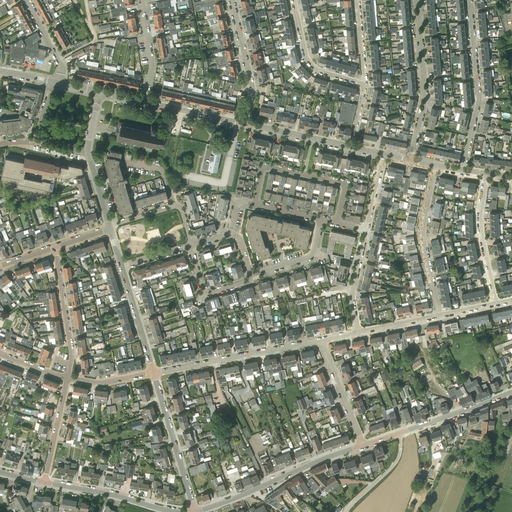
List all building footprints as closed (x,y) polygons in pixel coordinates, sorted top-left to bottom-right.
[(378,8),(382,7),(383,7),(383,5),(376,5),(375,0),(372,0),(370,0),(370,2),(365,3),(365,9),(372,8),(375,8),(378,8)] [(511,0),(509,0),(511,11),(502,14),(503,18),(502,18),(506,33),(508,33),(507,31),(511,30),(511,0)] [(39,10),(49,5),(47,1),(37,6),(39,10)] [(111,13),(126,10),(125,7),(133,6),(132,1),(117,3),(117,7),(110,8),(111,13)] [(153,15),(165,13),(168,12),(170,12),(169,7),(168,7),(167,1),(162,2),(156,3),(157,9),(152,9),(153,15)] [(209,10),(223,7),(222,2),(215,3),(214,1),(207,2),(194,5),(195,10),(199,9),(201,7),(208,5),(209,10)] [(274,9),(287,7),(286,1),(279,2),(280,6),(272,7),(273,10),(274,9)] [(303,10),(309,9),(308,6),(311,5),(314,4),(314,1),(308,2),(302,4),(303,10)] [(13,12),(23,7),(21,2),(10,8),(13,12)] [(252,4),(242,6),(243,12),(253,10),(252,4)] [(41,15),(51,9),(49,5),(39,10),(41,15)] [(16,17),(26,11),(23,7),(13,12),(13,13),(16,11),(18,14),(16,13),(14,14),(16,17)] [(219,16),(223,15),(223,12),(224,12),(223,7),(209,10),(205,11),(207,19),(217,16),(219,16)] [(316,14),(320,13),(319,10),(312,12),(312,8),(309,9),(303,10),(304,16),(316,14)] [(50,15),(49,12),(49,11),(51,12),(52,11),(51,9),(41,15),(43,19),(50,15)] [(123,20),(135,18),(134,13),(127,14),(126,10),(111,13),(112,17),(123,15),(123,20)] [(18,21),(28,15),(26,11),(16,17),(13,18),(14,20),(17,19),(18,21)] [(50,15),(43,19),(46,23),(56,18),(54,15),(53,16),(52,14),(50,15)] [(317,16),(316,14),(304,16),(305,23),(312,21),(311,18),(314,18),(313,17),(317,16)] [(20,25),(30,20),(28,15),(18,21),(21,20),(22,21),(19,23),(20,25)] [(220,18),(219,16),(217,16),(207,19),(197,21),(197,24),(205,23),(205,22),(209,21),(210,26),(212,25),(215,25),(226,22),(225,17),(220,18)] [(246,26),(254,24),(257,23),(256,17),(245,19),(246,26)] [(282,26),(285,26),(291,25),(289,18),(280,20),(281,24),(275,25),(275,23),(270,24),(271,29),(276,28),(278,27),(282,26)] [(26,28),(33,24),(30,20),(20,25),(19,26),(22,30),(26,28)] [(162,24),(155,25),(156,30),(166,28),(167,28),(167,26),(168,26),(174,25),(173,22),(165,23),(162,24)] [(215,25),(212,25),(213,33),(221,31),(220,29),(227,27),(226,22),(215,25)] [(26,28),(22,30),(24,32),(21,33),(23,36),(34,30),(33,30),(35,29),(33,24),(26,28)] [(254,24),(246,26),(248,32),(256,30),(254,24)] [(58,38),(67,33),(63,25),(61,26),(60,26),(54,29),(56,33),(55,34),(57,37),(58,37),(58,38)] [(136,28),(127,30),(125,30),(125,29),(122,30),(123,35),(126,35),(130,34),(131,34),(132,36),(135,35),(135,33),(137,33),(136,28)] [(281,40),(293,37),(292,31),(286,32),(286,35),(284,35),(284,36),(280,37),(281,40)] [(317,34),(323,33),(322,31),(308,34),(309,40),(318,38),(317,34)] [(37,40),(40,38),(37,32),(23,39),(22,38),(10,44),(9,49),(8,53),(11,53),(9,62),(22,65),(25,54),(44,59),(46,50),(38,47),(38,44),(37,42),(37,40)] [(67,33),(58,38),(58,39),(60,42),(63,46),(69,42),(71,40),(67,33)] [(250,42),(258,40),(257,34),(248,36),(250,42)] [(230,38),(219,40),(220,45),(217,46),(217,49),(224,47),(224,44),(231,43),(230,38)] [(310,46),(325,43),(326,43),(325,40),(324,40),(319,41),(318,38),(309,40),(310,46)] [(253,50),(258,49),(258,47),(259,47),(259,44),(261,43),(260,40),(258,40),(250,42),(251,48),(252,48),(253,50)] [(312,52),(313,56),(319,54),(317,48),(322,47),(323,47),(325,46),(325,43),(310,46),(312,53),(312,52)] [(218,57),(233,53),(232,48),(221,51),(220,52),(217,52),(218,57)] [(283,58),(297,55),(296,48),(290,50),(291,53),(288,53),(288,54),(282,56),(283,58)] [(73,59),(85,53),(82,49),(71,54),(73,59)] [(177,49),(159,52),(160,58),(162,58),(163,61),(168,60),(169,61),(176,60),(175,55),(172,56),(171,53),(178,52),(177,49)] [(254,59),(265,57),(263,50),(259,51),(258,49),(253,50),(253,52),(252,53),(254,59)] [(326,58),(327,55),(328,52),(325,51),(324,53),(323,58),(320,57),(318,64),(324,65),(326,58)] [(233,53),(218,57),(220,64),(228,62),(228,60),(235,58),(233,53)] [(292,68),(300,63),(299,61),(297,55),(283,58),(284,61),(289,59),(292,68)] [(265,57),(254,59),(255,65),(266,63),(265,57)] [(330,67),(332,60),(326,58),(324,65),(330,67)] [(83,77),(85,64),(85,67),(80,65),(78,62),(76,64),(78,68),(77,72),(75,73),(75,74),(76,75),(76,76),(83,77)] [(98,67),(94,66),(95,62),(93,62),(92,65),(89,78),(95,80),(98,67)] [(236,64),(230,65),(230,62),(228,62),(220,64),(217,65),(218,68),(223,67),(223,69),(224,71),(237,69),(236,64)] [(294,72),(299,76),(306,70),(301,65),(300,63),(292,68),(289,69),(291,72),(292,71),(296,69),(296,70),(294,72)] [(89,78),(92,65),(85,64),(83,77),(89,78)] [(350,65),(348,72),(354,74),(356,67),(350,65)] [(113,83),(115,72),(112,71),(113,66),(110,66),(110,69),(107,82),(113,83)] [(107,82),(110,69),(104,68),(103,73),(101,81),(107,82)] [(237,69),(224,71),(223,72),(224,74),(226,74),(227,76),(229,76),(228,80),(234,81),(234,75),(238,74),(237,69)] [(119,85),(122,72),(116,70),(115,72),(113,83),(119,85)] [(309,82),(312,76),(310,75),(310,74),(306,70),(299,76),(297,78),(298,80),(301,78),(302,79),(304,76),(307,80),(304,82),(307,85),(309,82)] [(133,79),(134,74),(128,73),(127,78),(125,86),(131,87),(133,79)] [(265,74),(257,75),(259,82),(270,79),(269,73),(265,74)] [(133,79),(131,87),(137,89),(138,87),(139,84),(140,85),(141,82),(140,81),(141,77),(138,76),(138,78),(136,78),(137,75),(134,74),(133,79)] [(274,84),(281,83),(280,76),(273,78),(274,84)] [(318,88),(321,79),(315,78),(312,76),(309,82),(313,83),(315,84),(314,87),(315,87),(314,93),(316,94),(317,91),(318,88)] [(321,79),(318,88),(321,89),(325,90),(326,90),(327,90),(327,88),(329,82),(321,79)] [(180,100),(182,89),(184,81),(182,80),(181,85),(180,84),(180,85),(179,88),(177,88),(175,99),(180,100)] [(187,90),(187,87),(188,82),(186,82),(185,86),(184,89),(182,89),(180,100),(184,101),(187,90)] [(334,99),(338,84),(329,82),(327,88),(330,89),(329,92),(333,93),(331,98),(334,99)] [(232,90),(237,91),(239,91),(240,84),(239,84),(234,83),(232,88),(232,90)] [(19,96),(20,93),(18,93),(18,92),(19,86),(8,84),(7,91),(0,89),(0,91),(0,92),(11,95),(14,95),(19,96)] [(342,93),(344,86),(338,84),(334,99),(336,99),(338,92),(342,93)] [(19,96),(25,97),(26,94),(32,95),(31,99),(40,102),(42,91),(22,87),(21,93),(18,92),(18,93),(20,93),(19,96)] [(192,91),(193,88),(187,87),(187,90),(184,101),(189,102),(192,91)] [(347,97),(346,101),(349,101),(350,98),(351,95),(354,96),(356,89),(350,87),(348,94),(347,97)] [(372,95),(385,98),(388,98),(389,96),(383,94),(380,93),(381,90),(374,88),(372,95)] [(208,107),(211,95),(212,92),(209,91),(209,94),(206,94),(204,106),(208,107)] [(212,92),(211,95),(208,107),(213,108),(216,96),(217,92),(212,91),(212,92)] [(225,98),(227,91),(225,91),(225,92),(223,92),(222,97),(221,97),(218,109),(223,110),(225,98)] [(265,115),(267,103),(262,102),(264,95),(260,94),(258,102),(261,102),(259,114),(265,115)] [(24,108),(36,113),(40,102),(31,99),(28,98),(25,97),(19,96),(14,95),(13,99),(23,100),(20,107),(24,108)] [(275,108),(277,97),(274,96),(273,102),(268,101),(267,104),(267,103),(265,115),(271,116),(273,108),(273,107),(275,108)] [(348,121),(347,124),(352,125),(356,104),(342,101),(340,113),(338,119),(343,120),(348,121)] [(485,108),(498,111),(498,108),(495,108),(495,107),(492,107),(493,104),(486,102),(485,108)] [(368,112),(381,114),(382,112),(376,111),(377,107),(370,106),(368,112)] [(431,114),(438,115),(439,109),(432,107),(431,114)] [(461,118),(468,119),(470,113),(462,111),(463,109),(455,107),(455,111),(455,112),(460,113),(460,114),(459,117),(461,118)] [(36,113),(24,108),(22,114),(32,118),(34,119),(36,113)] [(338,119),(340,113),(337,112),(335,122),(329,121),(327,129),(334,130),(335,122),(337,123),(338,122),(338,119)] [(31,121),(32,118),(22,114),(20,113),(19,116),(21,117),(4,119),(4,118),(2,118),(2,119),(0,119),(0,133),(8,133),(8,134),(13,134),(13,132),(16,132),(16,134),(18,133),(18,132),(21,132),(21,130),(25,129),(28,130),(30,126),(31,126),(33,121),(31,121)] [(304,128),(306,120),(306,117),(300,115),(299,118),(298,127),(304,128)] [(327,129),(329,121),(330,117),(324,115),(321,127),(327,129)] [(288,116),(286,124),(293,125),(295,117),(288,116)] [(467,125),(468,119),(461,118),(459,117),(458,121),(455,120),(454,122),(458,123),(460,124),(467,125)] [(369,142),(371,130),(373,121),(367,120),(362,140),(369,142)] [(146,127),(118,121),(117,127),(116,127),(115,134),(116,135),(114,141),(121,142),(121,143),(126,144),(126,143),(130,144),(129,145),(134,146),(134,145),(142,147),(142,148),(146,149),(145,150),(151,152),(152,146),(166,149),(169,135),(156,133),(156,130),(155,129),(156,125),(151,124),(150,127),(147,126),(146,127)] [(386,146),(389,132),(388,132),(386,132),(383,132),(385,123),(382,123),(379,136),(381,136),(380,144),(386,146)] [(465,132),(467,125),(460,124),(458,130),(465,132)] [(400,141),(398,148),(404,150),(406,142),(406,140),(406,139),(407,134),(408,134),(408,131),(402,130),(402,133),(401,133),(401,135),(400,139),(400,141)] [(392,147),(394,137),(395,134),(391,133),(389,132),(386,146),(392,147)] [(433,156),(436,142),(438,134),(432,132),(431,137),(430,139),(433,140),(434,142),(433,144),(432,144),(432,145),(429,144),(427,154),(433,156)] [(255,147),(257,138),(252,137),(250,142),(247,141),(246,146),(246,148),(249,148),(250,146),(255,147)] [(398,148),(400,141),(400,139),(398,138),(394,137),(392,147),(398,148)] [(268,140),(266,150),(271,151),(271,153),(274,154),(275,148),(276,144),(273,143),(273,141),(268,140)] [(210,144),(207,143),(206,144),(205,149),(204,156),(203,158),(202,162),(200,170),(200,171),(201,171),(202,172),(205,172),(210,173),(211,170),(211,169),(216,170),(216,171),(217,171),(218,165),(220,156),(220,155),(221,150),(221,151),(216,150),(216,149),(217,145),(210,144)] [(283,153),(285,144),(280,143),(278,148),(275,148),(274,154),(277,154),(278,152),(283,153)] [(427,154),(429,144),(422,143),(420,153),(427,154)] [(486,165),(487,158),(487,155),(488,151),(488,148),(488,143),(485,143),(484,157),(480,157),(480,164),(486,165)] [(448,151),(448,149),(449,145),(447,144),(446,147),(442,147),(441,150),(440,157),(446,158),(448,151)] [(296,146),(294,156),(299,157),(299,159),(302,160),(303,154),(300,153),(301,147),(296,146)] [(121,152),(112,150),(111,152),(108,152),(107,156),(106,156),(106,159),(105,159),(104,162),(106,166),(105,166),(106,169),(105,169),(107,176),(108,176),(109,180),(110,180),(111,182),(110,182),(111,187),(113,194),(115,199),(114,199),(116,206),(117,206),(119,213),(123,211),(124,213),(133,211),(131,204),(129,205),(122,182),(126,181),(126,180),(127,179),(126,178),(125,178),(122,178),(117,162),(118,159),(120,159),(121,152)] [(322,162),(324,152),(319,151),(317,157),(314,156),(313,162),(316,163),(317,161),(322,162)] [(454,152),(453,160),(459,161),(461,154),(454,152)] [(242,164),(246,165),(247,165),(253,166),(255,167),(256,167),(256,164),(252,163),(253,161),(248,160),(249,158),(248,158),(249,154),(244,153),(243,157),(241,164),(242,164)] [(503,153),(501,153),(500,157),(500,159),(499,167),(506,167),(507,156),(503,156),(503,153)] [(341,168),(342,162),(343,158),(340,157),(340,156),(335,155),(333,164),(338,165),(337,168),(341,168)] [(5,157),(1,179),(17,182),(16,187),(51,195),(54,180),(55,178),(56,175),(65,177),(83,172),(81,166),(68,164),(68,167),(59,165),(60,162),(55,161),(54,163),(25,157),(24,161),(5,157)] [(344,167),(350,168),(352,159),(346,157),(345,163),(342,162),(341,168),(344,169),(344,167)] [(363,161),(360,170),(366,172),(365,174),(369,175),(370,168),(367,168),(368,162),(363,161)] [(246,168),(246,165),(242,164),(241,167),(239,174),(244,175),(245,175),(254,177),(254,174),(250,173),(251,171),(246,170),(246,169),(246,168)] [(393,178),(394,175),(396,168),(389,167),(387,174),(387,177),(393,178)] [(393,180),(400,181),(401,177),(403,169),(396,168),(394,175),(393,178),(393,180)] [(415,184),(418,173),(411,171),(409,178),(405,178),(402,191),(407,192),(410,178),(412,179),(411,183),(415,184)] [(279,182),(280,175),(277,175),(276,174),(275,175),(274,175),(274,174),(269,172),(267,180),(266,185),(272,187),(273,180),(279,182)] [(418,173),(415,184),(422,185),(425,174),(418,173)] [(243,179),(244,175),(239,174),(239,178),(238,178),(237,184),(242,185),(243,186),(243,185),(251,187),(252,184),(248,183),(248,181),(244,180),(244,179),(243,179)] [(290,184),(292,178),(289,177),(287,177),(286,177),(286,176),(280,175),(279,182),(279,183),(278,188),(283,189),(284,183),(290,184)] [(71,185),(86,181),(84,176),(76,178),(77,182),(71,184),(71,185)] [(302,187),(303,180),(300,180),(298,179),(298,180),(297,180),(297,179),(292,177),(292,178),(290,184),(290,185),(289,190),(294,192),(295,188),(301,190),(302,187)] [(440,177),(438,185),(445,186),(447,179),(440,177)] [(455,196),(457,188),(453,187),(454,180),(447,179),(445,186),(445,189),(444,190),(453,192),(453,193),(453,194),(453,196),(455,197),(455,196)] [(313,190),(313,189),(315,183),(315,182),(309,181),(309,182),(308,182),(308,181),(306,181),(303,180),(302,187),(308,188),(306,194),(312,195),(313,190)] [(360,190),(365,191),(367,185),(367,181),(363,180),(362,184),(361,183),(361,185),(356,184),(356,186),(352,185),(351,188),(360,190)] [(391,189),(393,182),(390,181),(390,185),(386,184),(386,185),(384,185),(383,188),(391,189)] [(467,193),(469,183),(462,182),(461,188),(460,188),(460,189),(457,188),(455,196),(459,196),(459,195),(458,194),(459,191),(467,193)] [(324,193),(325,192),(326,185),(321,184),(321,185),(319,184),(317,183),(317,184),(315,183),(313,189),(319,190),(318,197),(323,198),(324,193)] [(469,183),(467,193),(467,194),(474,195),(475,192),(476,184),(469,183)] [(241,189),(242,185),(237,184),(236,188),(235,195),(240,196),(241,195),(249,197),(250,194),(246,193),(246,192),(242,191),(242,189),(241,189)] [(270,193),(272,187),(266,185),(265,191),(265,190),(263,198),(269,200),(269,199),(270,199),(270,200),(272,200),(275,200),(276,194),(270,193)] [(329,199),(334,200),(336,195),(338,187),(332,186),(332,187),(331,187),(331,186),(329,186),(326,185),(325,192),(331,193),(329,199)] [(499,186),(492,185),(490,197),(497,198),(498,194),(499,186)] [(74,196),(89,191),(87,186),(79,189),(80,193),(74,195),(74,196)] [(499,186),(498,194),(505,195),(506,187),(499,186)] [(282,195),(283,189),(278,188),(277,193),(276,193),(276,194),(275,200),(275,201),(280,202),(280,201),(282,201),(281,202),(283,202),(286,203),(288,197),(282,195)] [(185,199),(196,196),(196,195),(193,196),(192,191),(189,192),(188,189),(186,190),(187,193),(184,194),(185,199)] [(293,198),(294,192),(289,190),(288,195),(288,197),(286,203),(291,204),(292,204),(293,204),(293,205),(295,205),(298,205),(299,199),(293,198)] [(364,195),(365,191),(360,190),(360,194),(359,194),(358,195),(354,194),(354,196),(349,195),(349,198),(357,200),(358,201),(363,202),(365,195),(364,195)] [(219,202),(227,204),(228,199),(225,198),(226,195),(218,193),(216,202),(219,202)] [(420,195),(413,194),(410,193),(409,196),(411,196),(410,203),(417,205),(419,198),(420,198),(420,195)] [(311,200),(312,195),(306,194),(305,200),(299,199),(298,205),(300,206),(302,207),(302,206),(304,206),(304,207),(309,208),(311,202),(311,200)] [(391,201),(392,197),(382,195),(381,200),(389,202),(388,204),(392,205),(398,206),(398,203),(391,201)] [(187,204),(198,201),(196,196),(185,199),(187,204)] [(322,203),(323,198),(318,197),(317,203),(311,202),(309,208),(312,208),(312,209),(314,209),(314,208),(315,209),(315,210),(320,211),(320,210),(322,204),(322,203)] [(448,201),(443,200),(436,198),(435,201),(436,201),(435,208),(446,210),(448,204),(447,204),(448,201)] [(333,205),(334,200),(329,199),(328,205),(322,204),(320,210),(323,211),(325,212),(325,211),(327,211),(326,212),(332,213),(333,205)] [(496,209),(496,201),(491,200),(491,203),(489,202),(488,209),(496,209)] [(188,209),(196,207),(196,206),(199,205),(198,201),(187,204),(188,209)] [(362,205),(363,202),(358,201),(357,204),(356,206),(352,204),(351,206),(347,205),(347,209),(355,210),(355,211),(356,211),(361,212),(362,205)] [(416,211),(417,205),(410,203),(408,209),(406,209),(406,212),(409,212),(417,214),(417,211),(416,211)] [(88,208),(93,222),(98,220),(95,212),(91,213),(89,207),(88,208)] [(444,219),(446,210),(435,208),(433,214),(432,214),(432,217),(444,219)] [(360,215),(361,212),(356,211),(355,214),(354,214),(354,216),(349,215),(349,217),(345,216),(344,219),(353,221),(359,222),(360,215)] [(224,219),(225,214),(214,212),(213,216),(218,218),(218,220),(220,221),(221,218),(224,219)] [(417,214),(409,212),(408,215),(407,215),(406,221),(414,223),(415,217),(416,217),(417,214)] [(88,226),(85,215),(85,218),(82,219),(80,213),(79,213),(83,227),(88,226)] [(255,214),(253,214),(252,214),(251,214),(250,215),(250,216),(249,217),(248,217),(246,228),(246,230),(248,230),(249,233),(247,234),(249,238),(250,238),(251,242),(249,242),(249,243),(251,242),(252,246),(251,246),(252,251),(256,250),(257,254),(258,253),(259,258),(270,254),(267,246),(263,247),(258,228),(258,226),(302,236),(301,238),(295,236),(294,245),(305,248),(306,243),(307,244),(309,233),(308,232),(309,228),(298,226),(299,223),(294,222),(294,223),(290,223),(291,221),(290,220),(290,223),(286,222),(286,221),(282,220),(281,221),(277,220),(277,219),(273,218),(272,219),(269,218),(269,216),(268,216),(268,218),(264,217),(265,216),(255,214)] [(54,223),(59,236),(64,234),(62,228),(65,227),(61,217),(57,218),(58,222),(54,223)] [(68,233),(73,231),(69,217),(67,217),(68,220),(64,221),(65,225),(68,233)] [(78,229),(76,221),(71,222),(69,217),(73,231),(78,229)] [(446,220),(444,219),(432,217),(431,220),(432,220),(431,226),(439,228),(444,229),(445,224),(445,220),(446,220)] [(209,225),(211,233),(216,231),(216,228),(219,227),(219,224),(215,226),(214,221),(212,220),(208,222),(209,225)] [(402,227),(402,230),(402,232),(413,232),(414,229),(413,229),(414,223),(406,221),(403,220),(401,227),(402,227)] [(59,236),(54,223),(50,224),(49,222),(46,223),(49,233),(52,232),(54,237),(59,236)] [(47,233),(49,233),(46,223),(38,226),(41,232),(44,241),(49,239),(47,233)] [(201,236),(206,234),(204,226),(203,223),(198,225),(201,236)] [(211,233),(209,225),(204,226),(203,223),(204,226),(206,234),(211,233)] [(381,228),(382,225),(376,223),(374,230),(384,232),(385,229),(381,228)] [(437,235),(439,228),(431,226),(430,232),(428,232),(429,237),(437,236),(436,234),(437,235)] [(44,241),(41,232),(36,234),(34,227),(31,228),(33,235),(34,238),(37,237),(39,243),(44,241)] [(32,239),(34,238),(33,235),(31,228),(28,229),(29,232),(24,234),(26,237),(28,246),(34,244),(32,239)] [(354,239),(355,236),(331,231),(330,233),(327,248),(327,247),(329,248),(327,253),(326,253),(332,254),(335,240),(347,243),(343,257),(348,258),(349,258),(348,258),(349,252),(350,253),(351,253),(354,239)] [(26,237),(24,234),(20,235),(18,232),(16,233),(18,240),(19,243),(22,242),(24,248),(28,246),(26,237)] [(413,235),(413,232),(402,232),(400,232),(401,235),(400,238),(405,239),(406,243),(414,242),(412,235),(413,235)] [(432,247),(440,245),(444,244),(443,238),(439,239),(438,238),(437,239),(437,236),(429,237),(430,241),(431,240),(432,247)] [(100,249),(97,242),(92,244),(94,251),(95,254),(101,252),(100,249)] [(213,251),(213,252),(215,251),(216,254),(220,253),(221,255),(224,254),(224,253),(226,253),(229,252),(229,253),(236,250),(234,243),(230,244),(229,242),(218,245),(218,247),(216,248),(217,250),(213,251)] [(405,253),(417,250),(416,248),(415,248),(414,242),(406,243),(402,244),(403,251),(404,253),(405,253)] [(5,247),(0,248),(0,254),(0,255),(2,255),(3,258),(13,254),(11,250),(10,250),(9,246),(9,245),(5,247)] [(433,256),(441,255),(442,254),(440,245),(432,247),(433,253),(433,256)] [(83,255),(89,253),(87,246),(81,248),(83,255)] [(506,246),(494,249),(495,255),(507,252),(506,246)] [(213,252),(213,251),(212,249),(210,250),(209,247),(202,249),(203,252),(199,253),(201,261),(206,260),(205,258),(214,255),(213,252)] [(78,257),(83,255),(81,248),(75,250),(78,257)] [(72,259),(78,257),(75,250),(70,251),(70,252),(66,253),(67,256),(70,258),(72,258),(72,259)] [(410,262),(418,260),(416,254),(417,253),(417,250),(405,253),(406,256),(409,258),(410,262)] [(379,254),(376,253),(375,254),(369,252),(367,259),(374,260),(378,260),(378,258),(379,254)] [(477,254),(470,255),(471,259),(467,260),(468,262),(478,260),(477,254)] [(436,265),(444,263),(443,257),(441,257),(441,255),(433,256),(434,259),(435,259),(436,265)] [(178,257),(180,267),(181,267),(180,266),(187,264),(188,264),(186,260),(185,260),(184,256),(178,257)] [(335,264),(338,265),(348,267),(349,262),(348,261),(348,258),(343,257),(338,256),(337,259),(335,264)] [(497,265),(505,264),(505,260),(509,260),(508,257),(496,260),(497,265)] [(42,261),(44,268),(51,266),(49,261),(51,261),(50,258),(42,261)] [(409,271),(420,269),(420,266),(419,267),(418,260),(410,262),(411,268),(409,268),(409,271)] [(37,270),(44,268),(42,261),(34,264),(35,267),(36,267),(37,270)] [(232,272),(242,269),(240,263),(235,265),(235,262),(227,264),(228,267),(230,267),(232,272)] [(376,268),(377,265),(376,265),(367,263),(365,269),(372,271),(373,267),(376,268)] [(444,263),(436,265),(438,272),(437,272),(437,275),(449,272),(447,263),(444,263)] [(101,273),(112,270),(110,264),(100,267),(101,273)] [(22,268),(24,275),(31,272),(30,268),(31,267),(30,265),(29,265),(22,268)] [(314,266),(318,277),(323,275),(324,281),(328,280),(324,267),(321,268),(320,265),(318,266),(318,265),(319,265),(318,265),(314,266)] [(313,278),(318,277),(314,266),(310,267),(311,267),(311,268),(309,269),(310,271),(307,272),(307,270),(307,271),(311,285),(314,284),(313,278)] [(207,280),(217,277),(215,271),(217,271),(216,267),(209,270),(210,273),(205,274),(207,280)] [(26,278),(24,275),(22,268),(14,270),(15,274),(16,273),(17,277),(15,279),(21,287),(24,285),(19,278),(19,276),(20,276),(22,280),(26,278)] [(143,282),(142,277),(139,269),(133,270),(132,271),(131,272),(131,274),(132,275),(133,276),(135,276),(135,277),(136,279),(138,284),(137,284),(138,287),(144,285),(143,282)] [(242,269),(232,272),(234,277),(231,278),(232,281),(239,279),(239,276),(244,274),(242,269)] [(376,271),(372,271),(365,269),(364,275),(371,277),(374,278),(378,278),(379,275),(375,275),(376,271)] [(411,281),(413,280),(421,278),(420,272),(421,272),(420,269),(409,271),(411,281)] [(311,285),(307,271),(306,271),(307,272),(304,273),(303,270),(301,271),(301,270),(297,271),(301,282),(305,280),(307,286),(311,285)] [(334,275),(336,276),(345,278),(346,272),(337,270),(334,270),(333,275),(334,275)] [(296,283),(301,282),(297,271),(293,272),(294,272),(294,273),(292,273),(293,276),(290,277),(290,275),(289,275),(294,290),(297,289),(296,283)] [(480,271),(473,272),(474,276),(471,277),(471,279),(482,277),(480,271)] [(1,277),(6,284),(11,280),(6,273),(1,277)] [(294,290),(289,275),(290,277),(287,277),(286,275),(284,276),(284,275),(280,276),(283,287),(288,285),(290,291),(294,290)] [(345,278),(336,276),(334,275),(333,281),(332,284),(338,285),(339,282),(344,283),(345,278)] [(278,288),(283,287),(280,276),(276,277),(277,277),(277,278),(275,278),(276,281),(273,282),(272,280),(277,295),(280,294),(278,288)] [(9,287),(6,284),(1,277),(0,277),(0,285),(1,287),(3,286),(6,290),(9,287)] [(186,299),(194,297),(192,293),(195,292),(191,280),(189,281),(188,277),(182,279),(183,283),(181,283),(182,287),(183,286),(184,292),(186,299)] [(217,277),(207,280),(208,285),(213,283),(214,286),(221,284),(220,281),(218,282),(217,277)] [(417,289),(424,288),(424,285),(423,285),(421,278),(413,280),(415,287),(416,286),(417,289)] [(22,289),(21,287),(15,279),(12,282),(18,290),(18,289),(20,291),(22,289)] [(277,295),(272,280),(273,282),(270,282),(269,280),(267,281),(267,280),(267,279),(263,281),(266,292),(268,297),(273,296),(277,295)] [(440,288),(447,287),(446,283),(450,282),(449,280),(439,282),(440,288)] [(109,289),(117,286),(115,281),(108,283),(105,284),(107,289),(109,289)] [(261,293),(266,292),(263,281),(259,282),(260,282),(260,283),(258,283),(260,289),(256,290),(259,298),(259,300),(263,299),(261,293)] [(373,283),(369,283),(362,281),(360,291),(365,292),(365,289),(374,291),(375,288),(372,287),(373,283)] [(503,294),(509,292),(508,284),(507,282),(501,284),(502,286),(503,294)] [(70,294),(80,292),(80,290),(92,288),(91,285),(82,286),(79,286),(76,287),(69,288),(70,294)] [(259,298),(256,290),(253,291),(252,286),(247,288),(250,297),(250,296),(251,299),(255,297),(256,299),(259,298)] [(452,292),(456,291),(455,288),(451,289),(451,286),(447,287),(440,288),(442,294),(448,293),(452,292)] [(479,291),(480,299),(486,297),(484,286),(478,287),(479,291)] [(142,296),(149,294),(147,288),(140,290),(142,296)] [(39,299),(55,296),(55,290),(44,292),(45,296),(39,296),(39,299)] [(469,301),(467,293),(464,294),(463,290),(461,291),(463,302),(469,301)] [(119,292),(111,294),(113,300),(120,298),(119,292)] [(361,303),(368,302),(367,298),(371,297),(370,294),(360,297),(361,303)] [(212,298),(215,307),(220,305),(221,308),(224,307),(222,300),(219,301),(218,296),(212,298)] [(207,310),(211,308),(208,299),(204,300),(206,305),(202,306),(204,313),(205,317),(206,317),(205,315),(205,312),(208,312),(207,310)] [(422,311),(421,303),(420,299),(413,301),(416,312),(422,311)] [(192,312),(195,306),(193,305),(192,300),(180,304),(181,308),(182,308),(183,312),(190,310),(192,312)] [(363,309),(377,306),(379,306),(378,303),(376,304),(376,303),(373,304),(372,301),(368,302),(361,303),(363,309)] [(41,311),(57,308),(56,302),(46,304),(47,306),(40,307),(41,311)] [(421,303),(422,311),(429,309),(427,302),(421,303)] [(118,313),(125,310),(123,304),(116,307),(118,313)] [(311,324),(311,320),(310,316),(302,318),(299,304),(297,304),(299,314),(300,322),(301,326),(304,325),(306,332),(312,331),(311,324)] [(154,305),(153,305),(145,307),(147,313),(154,311),(154,310),(158,309),(156,305),(154,306),(154,305)] [(204,313),(202,306),(198,307),(195,306),(192,312),(195,313),(196,318),(201,316),(201,318),(205,317),(204,313)] [(371,314),(370,310),(374,310),(377,309),(377,306),(363,309),(364,315),(371,314)] [(402,307),(404,315),(410,313),(408,306),(402,307)] [(397,316),(404,315),(402,307),(395,308),(397,316)] [(336,326),(335,319),(334,315),(331,316),(330,313),(328,313),(330,327),(336,326)] [(335,319),(336,326),(343,325),(341,314),(338,315),(339,319),(335,319)] [(371,314),(364,315),(365,322),(376,320),(375,317),(372,318),(371,314)] [(150,324),(158,322),(162,321),(160,315),(148,318),(150,324)] [(325,328),(323,322),(322,318),(316,319),(317,323),(318,330),(325,328)] [(451,322),(452,330),(459,329),(458,328),(461,327),(460,320),(457,320),(457,321),(451,322)] [(446,332),(452,330),(451,322),(444,324),(444,323),(441,323),(443,331),(444,337),(447,336),(446,332)] [(292,328),(294,336),(300,335),(298,323),(292,325),(292,328)] [(435,335),(434,332),(432,325),(426,326),(427,329),(428,333),(431,332),(432,336),(435,335)] [(294,336),(292,328),(291,329),(289,329),(288,326),(285,326),(287,338),(294,336)] [(275,332),(277,340),(283,339),(281,327),(278,328),(279,331),(275,332)] [(277,340),(275,332),(271,333),(271,329),(268,330),(270,341),(277,340)] [(258,336),(259,343),(266,342),(263,330),(260,331),(261,335),(258,336)] [(413,340),(413,339),(412,336),(411,330),(405,331),(405,332),(406,338),(407,338),(410,337),(411,340),(413,340)] [(54,337),(62,336),(61,331),(54,332),(50,332),(50,335),(48,335),(48,336),(44,336),(45,339),(49,338),(54,337)] [(6,342),(8,343),(6,347),(12,349),(17,336),(17,335),(9,332),(8,334),(5,342),(5,343),(6,342)] [(164,332),(161,333),(153,335),(155,341),(156,341),(156,344),(163,341),(163,339),(166,338),(164,332)] [(259,343),(258,336),(254,336),(253,332),(250,333),(253,345),(259,343)] [(402,343),(400,333),(399,332),(393,333),(395,340),(396,344),(401,343),(402,343)] [(132,333),(124,335),(126,341),(127,343),(134,341),(133,338),(134,338),(132,333)] [(396,344),(395,340),(393,333),(387,335),(389,342),(386,343),(389,356),(390,355),(392,355),(390,345),(396,344)] [(240,335),(240,339),(242,347),(248,346),(246,334),(240,335)] [(25,346),(23,353),(28,355),(31,348),(32,345),(29,344),(31,338),(32,336),(30,335),(28,339),(25,346)] [(17,351),(22,338),(17,336),(12,349),(17,351)] [(85,344),(89,344),(88,336),(77,338),(78,346),(85,344)] [(242,347),(240,339),(237,340),(236,336),(233,336),(234,340),(235,348),(242,347)] [(25,346),(28,339),(23,337),(22,338),(17,351),(23,353),(25,346)] [(223,342),(224,350),(231,349),(229,337),(226,338),(226,342),(223,342)] [(375,347),(378,346),(377,344),(376,337),(370,338),(371,345),(375,344),(375,347)] [(224,350),(223,342),(219,343),(219,339),(216,340),(218,352),(224,350)] [(370,352),(369,346),(366,347),(364,339),(358,341),(359,347),(360,352),(366,351),(367,353),(370,352)] [(495,350),(503,347),(511,343),(511,339),(494,347),(495,350)] [(438,345),(436,340),(430,343),(432,346),(431,347),(432,349),(433,348),(434,350),(440,346),(439,344),(438,345)] [(188,350),(190,357),(196,356),(195,353),(198,353),(196,343),(195,341),(191,342),(193,349),(188,350)] [(205,346),(207,354),(213,353),(212,345),(211,341),(208,341),(209,345),(205,346)] [(207,354),(205,346),(202,347),(201,343),(198,343),(200,355),(207,354)] [(511,352),(511,343),(503,347),(504,350),(510,348),(511,353),(511,352)] [(85,344),(78,346),(79,353),(79,354),(82,353),(82,352),(86,351),(89,351),(88,348),(90,348),(89,344),(85,344)] [(342,353),(342,351),(340,344),(334,345),(335,352),(339,351),(339,354),(342,353)] [(43,354),(50,357),(53,349),(50,348),(50,349),(45,347),(45,348),(43,354)] [(307,351),(309,359),(312,358),(313,362),(316,361),(314,350),(307,351)] [(301,371),(300,366),(298,356),(295,356),(295,353),(288,355),(290,363),(294,362),(294,366),(297,365),(297,366),(298,372),(301,371)] [(50,357),(43,354),(40,361),(44,362),(43,363),(47,364),(50,357)] [(286,363),(290,363),(288,355),(282,356),(283,364),(284,368),(287,367),(286,363)] [(81,366),(88,365),(88,364),(93,364),(92,357),(80,359),(81,366)] [(269,358),(271,366),(272,373),(278,371),(279,370),(278,369),(276,357),(269,358)] [(414,370),(424,364),(420,358),(410,364),(414,370)] [(130,369),(128,362),(128,359),(122,360),(124,370),(130,369)] [(98,368),(99,375),(114,372),(113,366),(114,366),(113,362),(110,363),(110,361),(97,363),(98,368)] [(257,373),(259,373),(259,372),(260,372),(259,369),(257,361),(251,362),(252,370),(256,369),(257,373)] [(253,374),(252,370),(251,362),(244,363),(247,375),(253,374)] [(344,372),(350,369),(348,363),(341,366),(344,372)] [(493,370),(495,374),(502,371),(499,364),(495,365),(497,369),(493,370)] [(88,365),(81,366),(82,373),(82,374),(85,374),(85,372),(89,372),(88,365)] [(7,378),(11,368),(5,366),(0,379),(0,382),(2,384),(4,380),(5,381),(7,378)] [(14,377),(17,370),(11,368),(7,378),(9,379),(6,387),(9,388),(11,382),(14,377)] [(225,376),(224,368),(219,369),(219,372),(216,372),(215,369),(217,378),(219,383),(222,383),(221,382),(226,381),(225,376)] [(350,369),(344,372),(346,378),(353,375),(356,374),(355,370),(351,371),(350,369)] [(14,377),(11,382),(16,384),(14,389),(17,390),(20,383),(18,382),(22,372),(17,370),(14,377)] [(284,380),(283,378),(282,370),(279,370),(278,371),(280,381),(274,382),(276,389),(278,388),(285,385),(284,380)] [(29,382),(33,373),(27,371),(24,380),(29,382)] [(203,372),(205,382),(211,381),(211,383),(214,383),(212,373),(209,374),(209,371),(203,372)] [(317,380),(324,377),(322,371),(315,373),(317,380)] [(29,382),(28,385),(27,389),(28,386),(36,389),(37,385),(35,385),(39,375),(33,373),(29,382)] [(48,387),(51,380),(43,377),(42,380),(43,381),(42,384),(48,387)] [(169,386),(176,384),(174,377),(167,380),(169,386)] [(324,377),(317,380),(318,380),(314,382),(316,387),(327,383),(324,377)] [(351,389),(357,386),(355,383),(359,381),(358,379),(348,383),(351,389)] [(472,397),(475,401),(475,402),(491,395),(485,383),(480,386),(479,384),(476,379),(472,380),(473,381),(466,385),(469,391),(475,387),(478,394),(472,397)] [(493,390),(500,387),(496,379),(494,380),(495,381),(490,383),(493,390)] [(51,380),(48,387),(47,391),(54,393),(55,389),(57,386),(58,386),(59,383),(51,380)] [(475,401),(472,397),(471,393),(468,394),(463,385),(462,383),(460,384),(461,386),(460,387),(460,388),(461,388),(465,396),(469,403),(475,401)] [(176,384),(169,386),(171,392),(178,390),(176,384)] [(79,394),(81,387),(72,385),(72,388),(73,389),(72,396),(79,397),(79,394)] [(141,394),(148,391),(146,385),(139,387),(141,394)] [(357,386),(351,389),(353,395),(363,391),(362,389),(358,390),(357,386)] [(461,388),(460,388),(456,390),(455,386),(447,390),(452,400),(458,396),(463,406),(469,403),(465,396),(461,388)] [(81,387),(79,394),(86,395),(84,402),(88,403),(90,395),(87,395),(87,391),(88,391),(89,388),(81,387)] [(331,395),(329,389),(326,390),(324,387),(317,390),(320,398),(324,396),(325,397),(331,395)] [(100,398),(101,390),(94,389),(93,400),(100,401),(100,398)] [(119,390),(121,398),(128,397),(126,389),(119,390)] [(100,398),(100,401),(106,402),(108,391),(101,390),(100,398)] [(122,401),(121,398),(119,390),(113,391),(115,400),(117,399),(118,401),(122,401)] [(148,391),(141,394),(143,400),(150,398),(148,391)] [(174,403),(182,401),(185,400),(183,394),(180,395),(172,397),(174,403)] [(331,395),(325,397),(327,404),(334,401),(331,395)] [(357,406),(364,403),(362,400),(366,399),(365,396),(361,397),(355,400),(357,406)] [(300,409),(306,406),(305,405),(304,401),(302,397),(296,399),(300,409)] [(443,413),(450,410),(447,402),(449,402),(448,401),(442,397),(434,400),(436,404),(434,404),(437,413),(442,411),(443,413)] [(252,408),(258,406),(254,398),(249,400),(252,408)] [(511,417),(511,411),(511,412),(511,411),(511,399),(511,398),(510,398),(507,399),(509,408),(509,413),(502,414),(503,421),(511,419),(510,417),(511,417)] [(416,400),(418,406),(422,420),(427,418),(425,413),(428,412),(427,407),(423,408),(422,406),(421,406),(419,400),(418,401),(418,400),(416,400)] [(497,403),(498,407),(501,406),(502,410),(507,408),(504,400),(497,403)] [(182,401),(174,403),(176,410),(184,408),(182,401)] [(44,412),(51,413),(52,408),(47,407),(47,404),(42,403),(40,411),(44,412)] [(364,403),(357,406),(360,413),(366,410),(367,410),(370,409),(369,406),(365,407),(364,403)] [(495,408),(498,407),(497,403),(490,405),(491,417),(495,416),(495,408)] [(402,405),(403,408),(407,420),(411,419),(406,404),(402,405)] [(143,415),(154,412),(152,405),(141,409),(141,410),(140,410),(142,415),(143,415)] [(69,415),(78,417),(81,418),(85,418),(86,414),(83,413),(82,415),(76,413),(78,408),(71,406),(69,415)] [(332,415),(339,413),(336,406),(329,409),(332,415)] [(416,422),(422,420),(418,406),(412,408),(416,422)] [(487,430),(488,420),(489,418),(489,406),(480,409),(480,411),(479,411),(483,422),(483,427),(481,433),(470,431),(468,438),(479,440),(480,440),(484,440),(486,435),(487,430)] [(403,421),(407,420),(403,408),(399,409),(403,421)] [(391,419),(393,425),(399,423),(395,411),(387,414),(388,419),(391,419)] [(476,425),(483,422),(479,411),(469,415),(473,425),(476,424),(476,425)] [(154,412),(143,415),(144,419),(147,418),(148,421),(156,418),(154,412)] [(179,421),(187,419),(185,412),(177,415),(179,421)] [(387,414),(386,412),(383,413),(382,413),(384,417),(375,421),(378,430),(385,428),(383,421),(388,419),(387,414)] [(29,420),(30,417),(25,415),(25,416),(19,414),(16,413),(14,423),(17,424),(19,416),(25,418),(24,419),(29,420)] [(339,413),(332,415),(332,416),(334,421),(341,419),(339,413)] [(457,435),(460,435),(459,432),(463,432),(462,429),(466,428),(467,425),(467,423),(468,420),(467,416),(457,419),(459,428),(455,429),(457,435)] [(378,430),(375,421),(375,420),(369,422),(368,423),(368,422),(366,418),(363,420),(365,425),(368,424),(369,425),(371,432),(378,430)] [(140,426),(143,426),(141,419),(134,421),(136,428),(140,426)] [(187,419),(179,421),(181,427),(189,425),(187,419)] [(488,420),(487,430),(494,431),(494,429),(495,420),(491,420),(488,420)] [(455,436),(450,422),(441,425),(444,432),(448,431),(450,438),(448,439),(449,442),(452,443),(455,437),(455,436)] [(47,432),(49,425),(39,423),(38,430),(47,432)] [(75,434),(76,429),(76,428),(74,428),(74,427),(66,426),(65,432),(78,434),(75,434)] [(149,435),(161,432),(159,426),(151,428),(153,434),(149,435)] [(192,436),(190,430),(183,432),(185,438),(192,436)] [(434,440),(443,437),(440,430),(431,433),(434,440)] [(77,440),(78,434),(65,432),(64,437),(74,439),(73,443),(78,445),(83,445),(87,446),(88,442),(77,440)] [(161,432),(149,435),(151,442),(162,438),(161,432)] [(314,449),(321,447),(316,433),(309,435),(314,449)] [(341,436),(343,442),(350,440),(348,434),(341,436)] [(192,436),(185,438),(187,445),(198,441),(196,435),(192,436)] [(419,453),(421,452),(424,451),(423,447),(430,445),(426,435),(419,437),(423,446),(419,447),(420,448),(418,449),(419,453)] [(337,444),(343,442),(341,436),(335,438),(337,444)] [(0,445),(0,455),(2,449),(2,448),(5,449),(8,438),(5,437),(4,441),(4,440),(2,446),(0,445)] [(14,453),(15,450),(11,449),(11,447),(13,440),(11,439),(8,438),(8,439),(5,449),(7,450),(7,451),(4,459),(7,460),(7,461),(10,462),(14,453)] [(331,447),(337,444),(335,438),(329,440),(331,447)] [(325,449),(331,447),(329,440),(322,442),(325,449)] [(154,458),(167,455),(165,446),(159,447),(158,443),(150,444),(151,448),(156,447),(157,453),(159,452),(160,454),(157,455),(154,456),(154,458)] [(300,445),(304,456),(310,453),(307,444),(304,445),(303,444),(300,445)] [(303,457),(304,456),(300,445),(299,445),(300,447),(293,449),(297,459),(301,457),(301,458),(303,457)] [(373,448),(376,458),(385,455),(382,446),(373,448)] [(190,456),(198,454),(196,447),(188,450),(190,456)] [(376,458),(373,448),(373,449),(376,458),(373,459),(371,453),(366,455),(369,463),(374,462),(375,464),(378,463),(376,458)] [(444,457),(446,451),(446,448),(442,449),(443,451),(441,452),(440,451),(433,453),(435,460),(444,457)] [(14,453),(10,462),(14,463),(14,462),(17,463),(20,455),(21,452),(15,450),(14,453)] [(32,473),(37,452),(34,451),(32,458),(31,458),(27,472),(32,473)] [(282,454),(286,463),(293,461),(289,451),(282,454)] [(37,452),(32,473),(38,475),(41,461),(39,460),(40,452),(37,452)] [(198,454),(190,456),(192,462),(204,459),(203,456),(202,452),(198,454)] [(27,472),(31,458),(29,458),(30,454),(26,453),(25,457),(24,457),(22,462),(20,470),(27,472)] [(279,466),(286,463),(282,454),(275,456),(279,466)] [(167,455),(154,458),(155,461),(158,461),(158,460),(162,459),(162,461),(161,462),(162,466),(161,466),(163,470),(170,468),(169,464),(170,464),(167,455)] [(369,463),(366,455),(360,457),(362,462),(359,463),(361,469),(364,468),(363,465),(369,463)] [(273,469),(272,467),(277,465),(274,457),(264,462),(264,463),(261,464),(264,472),(273,469)] [(68,460),(66,473),(75,475),(76,467),(71,466),(71,467),(69,467),(71,460),(70,460),(71,458),(68,458),(68,460)] [(66,473),(68,460),(65,459),(64,466),(62,466),(62,465),(58,464),(56,472),(66,473)] [(361,469),(359,463),(356,464),(354,459),(349,461),(352,469),(352,472),(358,470),(359,472),(362,471),(361,469)] [(197,473),(209,468),(207,461),(189,467),(191,475),(194,474),(197,473)] [(346,471),(352,469),(349,461),(343,462),(345,468),(342,469),(344,475),(347,474),(346,471)] [(332,467),(328,468),(327,469),(330,476),(335,474),(334,473),(340,471),(337,462),(331,464),(332,467)] [(128,476),(130,464),(125,463),(123,473),(118,472),(119,469),(116,468),(114,482),(123,483),(124,475),(128,476)] [(327,469),(328,468),(326,463),(322,464),(319,466),(309,471),(322,485),(321,485),(325,489),(329,493),(340,485),(338,481),(335,478),(333,475),(329,478),(326,480),(319,473),(326,469),(327,469)] [(90,477),(92,464),(89,464),(88,470),(87,470),(87,469),(82,468),(80,476),(90,477)] [(92,464),(90,477),(99,479),(100,471),(96,470),(95,472),(94,471),(94,468),(95,465),(92,464)] [(114,482),(116,468),(113,468),(113,471),(106,470),(105,480),(114,482)] [(248,473),(253,484),(260,481),(257,474),(254,469),(248,472),(248,473)] [(237,490),(245,487),(239,474),(238,471),(238,470),(231,473),(233,480),(237,490)] [(243,474),(242,473),(239,474),(245,487),(253,484),(248,473),(247,472),(246,472),(243,473),(243,474)] [(171,473),(169,473),(168,473),(167,481),(164,494),(174,496),(175,490),(168,489),(170,477),(174,478),(175,474),(171,473)] [(137,481),(135,481),(131,480),(129,486),(139,488),(141,475),(138,474),(137,481)] [(141,475),(139,488),(148,489),(149,482),(145,481),(144,482),(142,482),(144,475),(141,475)] [(297,483),(302,480),(299,475),(285,483),(294,494),(296,497),(294,495),(300,491),(301,492),(303,490),(300,487),(297,483)] [(226,492),(220,476),(211,479),(214,485),(216,484),(217,485),(216,485),(217,489),(215,490),(217,494),(219,494),(226,492)] [(308,480),(312,486),(308,489),(302,480),(297,483),(300,487),(303,490),(306,496),(309,493),(310,494),(315,490),(320,487),(312,477),(308,480)] [(164,494),(167,481),(164,481),(163,488),(161,488),(161,486),(157,485),(157,480),(154,480),(153,489),(156,489),(155,493),(164,494)] [(18,491),(20,485),(21,483),(18,483),(18,482),(14,481),(14,483),(12,490),(16,491),(15,493),(16,495),(19,494),(18,491)] [(291,500),(296,497),(294,494),(285,483),(276,490),(280,495),(283,492),(284,494),(286,493),(291,500)] [(15,500),(12,502),(9,503),(11,510),(13,508),(16,507),(19,511),(32,511),(33,511),(30,504),(26,506),(22,498),(24,496),(26,497),(27,491),(26,491),(27,486),(20,485),(18,491),(19,494),(16,495),(14,496),(14,497),(15,500)] [(282,499),(280,495),(276,490),(271,493),(275,498),(278,502),(281,505),(284,502),(282,499)] [(199,504),(211,500),(207,491),(204,492),(205,493),(197,496),(199,504)] [(282,506),(281,505),(278,502),(275,498),(271,493),(264,499),(278,509),(282,506)] [(36,495),(35,498),(33,498),(32,505),(35,511),(40,509),(41,510),(42,505),(42,503),(43,496),(36,495)] [(42,503),(42,505),(49,506),(48,507),(51,507),(50,511),(57,511),(58,506),(55,505),(52,504),(52,503),(49,503),(50,496),(43,495),(43,496),(42,503)] [(67,509),(69,499),(62,498),(60,510),(62,511),(63,508),(67,509)] [(77,511),(78,507),(76,507),(77,500),(69,499),(67,509),(68,509),(67,511),(77,511)] [(78,507),(77,511),(79,511),(87,511),(88,510),(89,510),(90,507),(88,506),(89,503),(86,503),(86,502),(81,501),(80,509),(78,508),(78,507)]
